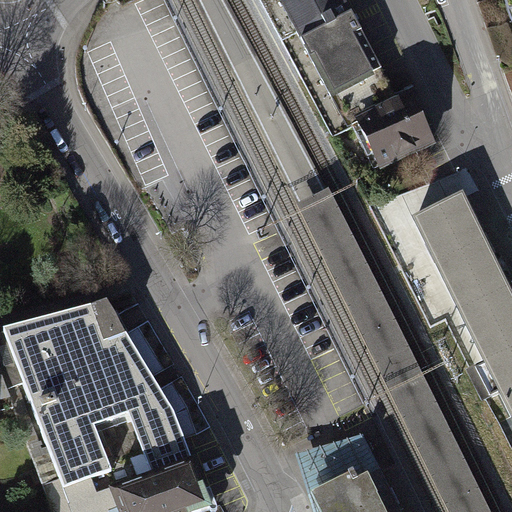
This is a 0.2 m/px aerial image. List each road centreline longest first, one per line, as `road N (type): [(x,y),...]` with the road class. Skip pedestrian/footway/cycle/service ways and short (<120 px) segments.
road 1 (residential): [(12,28),(278,505)]
road 2 (residential): [(399,0),(454,108),(483,129)]
road 3 (residential): [(483,129),(491,115),(486,91),(455,0)]
